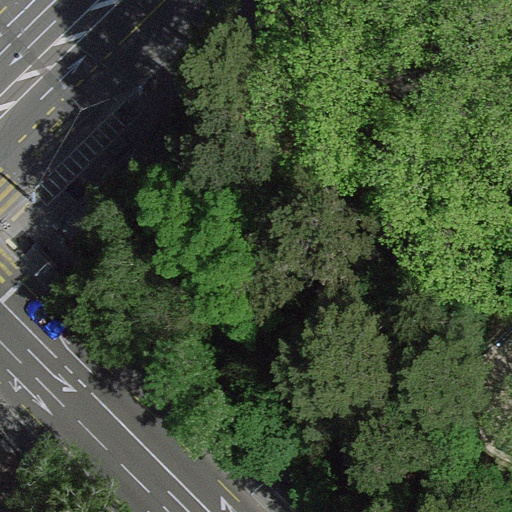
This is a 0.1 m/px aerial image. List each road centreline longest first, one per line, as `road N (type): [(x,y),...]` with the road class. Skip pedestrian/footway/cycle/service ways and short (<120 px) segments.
road 1 (tertiary): [(0,320),(185,511)]
road 2 (tertiary): [(110,0),(0,107)]
